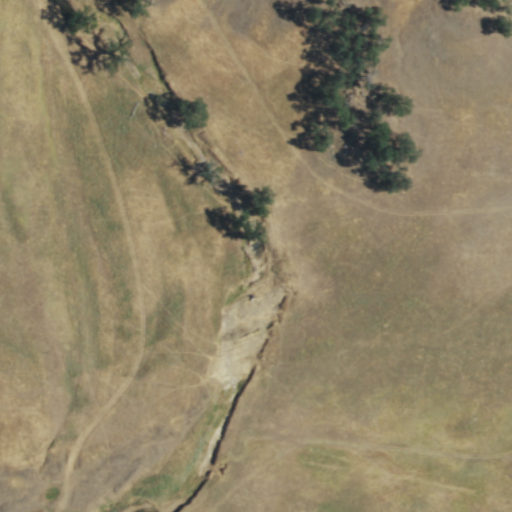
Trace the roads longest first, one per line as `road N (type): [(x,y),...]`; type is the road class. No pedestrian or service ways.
road 1 (track): [(54,511),(83,432),(128,376),(141,318),(121,208),(97,135),(36,0)]
road 2 (track): [(205,511),(231,458),(262,439),(511,459)]
